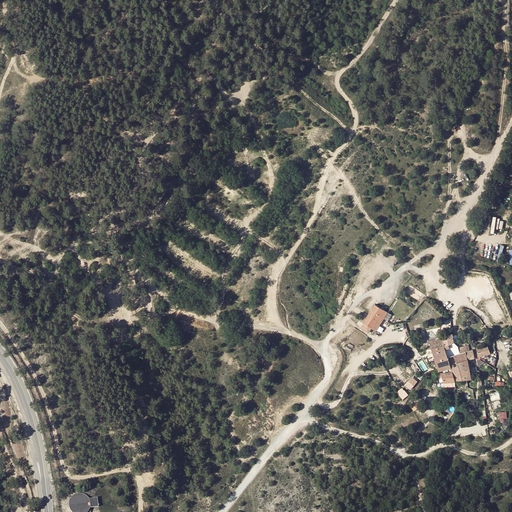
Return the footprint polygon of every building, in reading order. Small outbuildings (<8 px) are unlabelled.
[(490,216),(490,233),(493,233),(494,228),(502,228),(502,220),(498,220),(498,217),(490,216)] [(386,311),(386,310),(376,305),(365,323),(368,325),(365,329),(372,333),(374,329),(375,329),(386,311)] [(440,374),(442,381),(455,383),(470,380),(467,364),(490,357),(488,350),(469,355),(467,350),(458,352),(459,357),(448,360),(444,346),(454,343),(452,337),(442,339),(442,337),(430,341),(439,371),(450,368),(450,373),(440,374)] [(397,391),(402,399),(408,395),(403,387),(397,391)] [(498,419),(507,419),(506,411),(498,411),(498,419)] [(87,511),(90,509),(90,508),(98,507),(97,498),(89,499),(87,496),(84,494),(80,494),(76,494),(73,496),(71,499),(69,502),(69,506),(70,509),(71,511),(87,511)]
